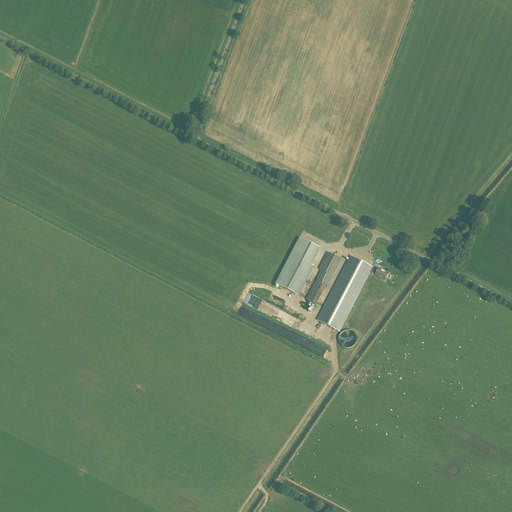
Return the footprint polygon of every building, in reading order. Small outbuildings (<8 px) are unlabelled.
[(299,296),(315,267),(311,265),(319,248),(299,238),(275,283),(299,296)] [(327,288),(341,260),(328,253),(320,269),(322,270),(307,300),(316,305),(325,287),(327,288)] [(375,275),(375,276),(385,281),(389,273),(385,271),(385,272),(379,269),(378,271),(373,268),(351,256),(324,308),(317,320),(340,332),(346,320),(370,273),(375,275)] [(289,316),(281,312),(278,319),(287,323),(289,316)] [(357,339),(357,338),(357,336),(356,334),(354,333),(353,332),(351,331),(350,331),(348,331),(347,331),(345,331),(344,332),(343,333),(341,335),(341,336),(340,338),(340,339),(341,341),(341,342),(342,344),(343,345),(344,346),(346,347),(348,347),(349,348),(350,347),(352,347),(354,346),(355,345),(356,344),(357,342),(357,341),(357,339)] [(330,354),(331,350),(320,345),(318,348),(330,354)]
